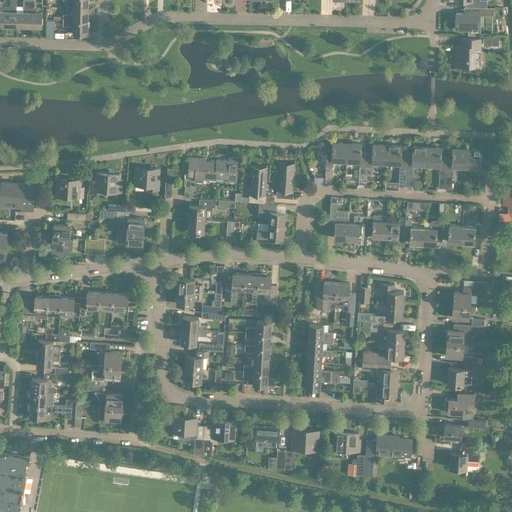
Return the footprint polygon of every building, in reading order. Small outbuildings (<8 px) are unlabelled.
[(3,9),(3,24),(16,24),(16,9),(16,0),(9,0),(10,9),(3,9)] [(16,9),(16,24),(28,25),(28,0),(22,0),(23,9),(16,9)] [(28,0),(28,25),(41,25),(41,10),(34,10),(34,0),(28,0)] [(463,11),(456,11),(455,27),(467,28),(467,33),(477,33),(477,28),(478,28),(478,13),(493,13),(493,6),(486,6),(486,5),(473,5),(465,5),(464,5),(463,11)] [(62,18),(87,19),(87,6),(73,6),(73,13),(62,13),(62,15),(62,18)] [(72,32),(87,32),(87,19),(62,18),(62,24),(72,24),(72,32)] [(462,43),(455,43),(455,64),(474,64),(474,44),(479,44),(479,35),(462,36),(462,43)] [(498,35),(482,35),(482,44),(498,44),(498,35)] [(332,159),(345,160),(346,142),(332,141),(332,150),(326,150),(324,181),(331,181),(332,159)] [(357,182),(364,183),(366,152),(360,152),(360,142),(346,142),(345,160),(359,160),(357,182)] [(366,152),(364,183),(370,183),(371,161),(385,161),(386,144),(372,143),(372,152),(366,152)] [(400,153),(400,144),(386,144),(385,161),(398,162),(397,184),(405,185),(406,153),(400,153)] [(412,163),(425,163),(426,145),(412,145),(412,154),(406,153),(405,185),(411,185),(412,163)] [(438,186),(444,186),(446,156),(440,155),(440,146),(426,145),(425,163),(439,164),(438,186)] [(446,156),(444,186),(451,187),(452,164),(465,165),(466,155),(466,148),(452,147),(452,156),(446,156)] [(466,148),(466,155),(465,165),(479,166),(478,184),(484,185),(486,158),(480,158),(480,148),(466,148)] [(203,178),(215,179),(216,160),(205,159),(205,157),(189,156),(188,175),(195,175),(194,180),(203,181),(203,178)] [(227,177),(227,180),(236,180),(237,156),(228,156),(228,158),(217,157),(216,160),(215,179),(216,177),(227,177)] [(286,163),(278,162),(276,195),(291,196),(292,183),(295,183),(295,178),(292,178),(293,165),(286,164),(286,163)] [(159,167),(135,166),(134,184),(145,185),(145,187),(157,188),(157,185),(159,167)] [(258,167),(251,166),(249,200),(264,201),(265,187),(267,188),(268,182),(265,182),(266,169),(258,168),(258,167)] [(89,190),(89,192),(96,193),(97,190),(120,192),(121,183),(119,183),(119,173),(113,172),(113,170),(108,170),(107,172),(96,171),(95,181),(89,181),(89,190)] [(57,177),(56,195),(84,197),(85,185),(79,184),(80,178),(57,177)] [(185,184),(184,189),(184,195),(194,196),(195,186),(189,186),(190,177),(184,177),(184,184),(185,184)] [(23,182),(1,180),(0,192),(0,194),(0,198),(14,199),(14,204),(21,205),(21,208),(32,209),(34,185),(22,184),(23,182)] [(511,185),(503,184),(502,203),(509,203),(508,220),(511,219),(511,185)] [(211,218),(212,205),(214,206),(215,198),(200,197),(199,204),(189,204),(188,216),(204,217),(211,218)] [(235,206),(235,199),(234,199),(219,198),(218,205),(235,206)] [(330,201),(328,221),(334,221),(333,237),(346,237),(347,221),(347,216),(335,215),(336,201),(330,201)] [(108,209),(114,209),(128,210),(135,211),(135,204),(109,202),(108,209)] [(269,215),(269,222),(284,223),(285,210),(285,204),(276,203),(276,204),(259,202),(258,214),(269,215)] [(124,216),(123,228),(126,229),(143,230),(144,217),(128,216),(124,215),(124,216)] [(354,215),(353,221),(347,221),(346,237),(359,238),(359,234),(365,234),(366,230),(366,215),(361,215),(354,215)] [(366,215),(366,230),(372,230),(371,235),(384,236),(385,220),(373,219),(373,216),(366,215)] [(204,230),(204,217),(188,216),(188,229),(204,230)] [(53,235),(72,237),(73,237),(74,224),(82,224),(83,218),(67,217),(67,223),(53,222),(53,235)] [(398,220),(385,220),(384,236),(397,237),(397,232),(403,232),(404,218),(398,217),(398,220)] [(409,242),(422,242),(423,226),(410,225),(411,218),(404,218),(403,232),(410,233),(409,242)] [(430,227),(423,226),(422,242),(435,243),(436,239),(441,240),(441,235),(442,220),(432,220),(430,221),(430,227)] [(447,241),(460,242),(461,225),(449,224),(449,221),(442,220),(441,235),(447,236),(447,241)] [(268,229),(257,229),(256,240),(274,241),(274,235),(283,236),(284,223),(269,222),(268,229)] [(461,225),(460,242),(473,242),(473,238),(479,238),(480,223),(474,222),(474,225),(461,225)] [(123,228),(122,241),(125,241),(142,242),(143,230),(126,229),(123,228)] [(52,248),(68,250),(68,243),(72,243),(73,237),(72,237),(53,235),(52,248)] [(84,252),(90,252),(96,253),(97,238),(91,237),(85,237),(84,252)] [(216,281),(215,291),(221,292),(222,292),(222,276),(223,276),(224,266),(217,266),(216,271),(216,276),(216,281)] [(226,280),(224,298),(236,299),(236,287),(244,288),(245,273),(232,272),(231,281),(226,280)] [(245,273),(244,288),(252,289),(251,294),(256,295),(258,274),(245,273)] [(271,275),(258,274),(256,295),(257,295),(257,289),(265,289),(264,301),(275,302),(276,284),(270,283),(271,275)] [(194,277),(178,277),(177,289),(202,291),(203,282),(194,282),(194,277)] [(454,290),(453,303),(469,304),(474,304),(475,304),(475,301),(469,300),(470,291),(473,291),(486,292),(487,281),(474,280),(463,279),(463,284),(463,290),(454,290)] [(324,280),(323,289),(317,289),(316,306),(327,307),(328,301),(335,302),(336,296),(337,281),(324,280)] [(350,282),(337,281),(336,296),(343,297),(342,308),(353,309),(355,291),(349,291),(350,282)] [(381,282),(380,289),(387,290),(386,295),(386,302),(402,303),(403,290),(394,289),(394,283),(381,282)] [(90,306),(99,307),(100,290),(87,289),(87,297),(80,297),(80,302),(79,312),(80,312),(87,312),(89,312),(90,306)] [(177,289),(177,302),(193,303),(193,297),(202,297),(202,291),(177,289)] [(99,307),(111,308),(113,291),(100,290),(99,307)] [(126,292),(113,291),(111,308),(111,311),(118,312),(118,308),(125,309),(126,292)] [(48,295),(47,311),(59,312),(61,296),(60,296),(60,294),(54,293),(54,295),(48,295)] [(46,316),(47,311),(48,295),(35,294),(35,299),(23,298),(22,316),(34,317),(34,315),(46,316)] [(80,312),(79,312),(80,302),(73,302),(74,296),(61,296),(59,312),(72,313),(72,317),(79,318),(80,312)] [(401,316),(402,303),(386,302),(385,314),(401,316)] [(474,304),(469,304),(453,303),(452,316),(468,317),(468,310),(473,311),(474,304)] [(374,310),(358,309),(357,318),(371,319),(382,320),(383,314),(374,314),(374,310)] [(181,327),(197,328),(207,329),(207,323),(198,322),(199,315),(182,314),(181,327)] [(319,314),(310,314),(309,321),(318,322),(319,314)] [(256,325),(245,325),(245,330),(270,332),(271,319),(256,318),(256,325)] [(382,320),(371,319),(370,327),(386,327),(386,329),(380,329),(380,339),(385,340),(404,341),(404,328),(392,327),(392,321),(382,320)] [(308,334),(332,336),(333,331),(323,330),(323,323),(308,322),(308,334)] [(447,328),(446,341),(462,342),(468,342),(469,336),(477,331),(477,324),(471,323),(453,322),(452,328),(447,328)] [(110,323),(110,326),(110,333),(122,333),(123,324),(110,323)] [(207,334),(207,329),(197,328),(181,327),(180,340),(196,342),(197,333),(207,334)] [(269,344),(270,332),(245,330),(245,335),(255,336),(254,343),(269,344)] [(53,339),(56,339),(68,340),(75,340),(76,334),(69,334),(57,333),(52,333),(45,332),(45,338),(38,337),(37,351),(59,353),(59,346),(53,346),(53,339)] [(307,347),(322,348),(322,341),(332,341),(332,336),(308,334),(307,347)] [(343,338),(343,347),(350,347),(351,339),(343,338)] [(99,362),(104,362),(120,364),(121,351),(109,350),(110,342),(89,340),(89,347),(100,348),(99,362)] [(403,355),(404,341),(385,340),(385,351),(366,350),(362,349),(362,357),(354,357),(354,358),(361,358),(389,360),(390,354),(403,355)] [(462,355),(462,342),(446,341),(445,354),(462,355)] [(268,357),(269,344),(254,343),(244,343),(244,348),(254,349),(254,356),(268,357)] [(207,355),(208,348),(199,347),(192,347),(191,353),(186,353),(185,366),(202,367),(203,354),(207,355)] [(332,349),(322,348),(307,347),(306,360),(321,361),(321,353),(331,354),(332,349)] [(51,358),(59,359),(59,353),(37,351),(36,364),(51,365),(51,358)] [(267,370),(268,357),(254,356),(253,364),(243,363),(243,368),(267,370)] [(389,360),(361,358),(354,358),(354,364),(361,364),(361,365),(381,366),(380,379),(397,380),(398,367),(389,366),(389,360)] [(321,361),(306,360),(305,373),(339,375),(340,374),(340,368),(330,367),(330,369),(320,368),(321,361)] [(448,366),(447,382),(470,383),(470,374),(472,374),(473,368),(481,369),(482,362),(477,362),(464,361),(463,361),(463,367),(448,366)] [(87,375),(87,382),(106,384),(107,375),(119,376),(120,364),(104,362),(99,362),(98,369),(92,368),(91,376),(87,375)] [(201,380),(202,367),(185,366),(184,379),(201,380)] [(267,384),(267,370),(243,368),(242,374),(252,375),(252,383),(267,384)] [(305,373),(304,386),(319,387),(319,379),(330,380),(349,381),(349,374),(340,374),(339,375),(305,373)] [(31,376),(30,389),(46,390),(53,390),(55,391),(55,385),(47,383),(48,377),(43,377),(31,376)] [(391,393),(396,393),(397,380),(380,379),(376,379),(375,399),(390,400),(391,393)] [(98,404),(122,406),(122,393),(106,392),(106,384),(87,382),(87,389),(94,389),(94,391),(99,397),(98,404)] [(447,410),(464,411),(465,403),(473,404),(473,398),(484,398),(484,396),(498,397),(499,391),(484,390),(484,389),(474,388),(474,392),(457,391),(457,397),(448,397),(447,410)] [(30,389),(29,402),(45,403),(45,402),(52,403),(53,390),(46,390),(30,389)] [(29,402),(28,415),(45,416),(45,410),(64,411),(64,416),(70,417),(71,404),(64,404),(52,403),(45,402),(45,403),(29,402)] [(121,418),(122,406),(98,404),(97,417),(98,420),(98,421),(99,422),(100,423),(102,423),(103,423),(110,424),(110,418),(121,418)] [(196,422),(196,416),(173,415),(172,431),(174,431),(174,433),(179,433),(179,437),(189,437),(189,434),(195,434),(196,422)] [(213,417),(213,423),(212,436),(219,436),(235,437),(237,419),(213,417)] [(444,422),(443,436),(460,437),(460,429),(465,429),(465,424),(444,422)] [(255,425),(254,443),(277,444),(278,426),(255,425)] [(292,438),(291,447),(317,449),(318,429),(295,427),(294,438),(292,438)] [(334,430),(333,448),(359,450),(359,441),(357,441),(357,431),(334,430)] [(376,439),(372,438),(371,452),(410,454),(411,437),(398,436),(398,434),(377,433),(376,439)] [(195,436),(193,451),(202,454),(203,454),(203,437),(195,436)] [(203,437),(203,454),(211,456),(212,441),(212,437),(203,437)] [(456,473),(465,473),(466,459),(478,460),(479,446),(464,445),(464,452),(450,451),(449,466),(456,467),(456,473)] [(284,467),(285,449),(277,448),(276,467),(284,467)] [(0,511),(19,511),(21,503),(19,502),(21,491),(23,492),(26,474),(24,474),(26,463),(28,463),(30,456),(27,455),(23,454),(4,451),(0,449),(0,511)] [(293,449),(285,449),(284,467),(284,469),(292,470),(293,449)] [(364,474),(365,453),(357,453),(355,474),(364,474)] [(365,453),(364,474),(372,475),(374,454),(371,454),(365,453)] [(406,478),(405,495),(413,496),(414,479),(406,478)]
